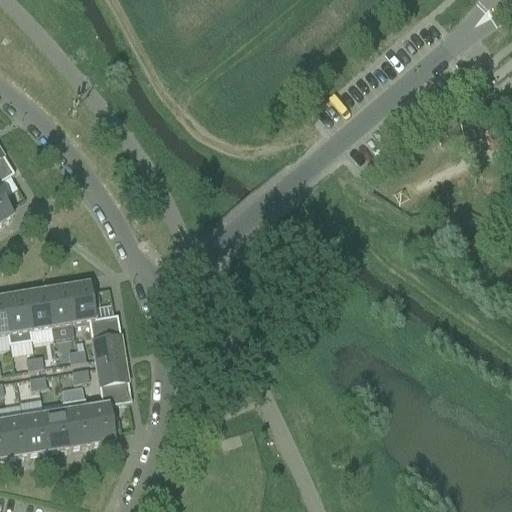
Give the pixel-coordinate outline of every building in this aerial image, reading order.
[(0,187),(13,180),(0,159),(0,187)] [(13,211),(7,201),(0,205),(7,215),(13,211)] [(0,205),(0,230),(11,223),(0,205)] [(65,294),(71,331),(87,328),(93,327),(93,326),(87,290),(65,294)] [(71,331),(65,294),(43,297),(49,334),(71,331)] [(49,334),(43,297),(22,301),(28,338),(49,334)] [(89,299),(91,311),(99,310),(97,298),(89,299)] [(1,304),(7,341),(8,351),(30,347),(28,338),(22,301),(1,304)] [(87,328),(101,412),(101,413),(107,412),(107,413),(130,409),(116,322),(93,326),(93,327),(87,328)] [(75,357),(77,369),(85,368),(83,356),(75,357)] [(69,370),(77,369),(75,357),(67,358),(69,370)] [(34,376),(42,375),(40,363),(32,364),(34,376)] [(34,376),(32,364),(24,365),(26,377),(34,376)] [(78,377),(80,389),(88,387),(86,376),(78,377)] [(80,389),(78,377),(70,378),(72,390),(80,389)] [(35,384),(37,396),(45,394),(43,382),(35,384)] [(37,396),(35,384),(28,385),(29,397),(37,396)] [(90,452),(84,415),(83,405),(61,409),(63,418),(69,455),(90,452)] [(107,413),(107,412),(101,413),(101,412),(84,415),(90,452),(112,448),(107,413)] [(69,455),(63,418),(42,422),(48,459),(69,455)] [(48,459),(42,422),(20,425),(26,462),(48,459)] [(0,428),(0,435),(5,466),(26,462),(20,425),(0,428)] [(110,427),(111,439),(119,438),(117,426),(110,427)] [(191,498),(185,511),(207,511),(210,506),(191,498)]
